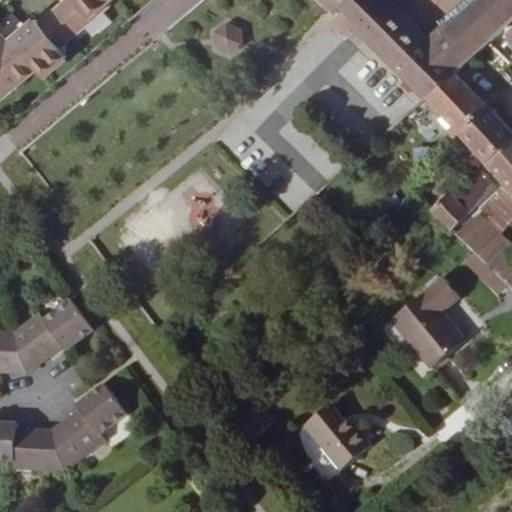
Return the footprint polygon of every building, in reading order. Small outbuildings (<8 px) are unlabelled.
[(0,0),(0,80),(8,90),(41,62),(46,68),(68,48),(117,5),(114,1),(115,0),(74,0),(48,23),(46,19),(37,27),(23,40),(16,39),(4,25),(0,20),(0,0)] [(328,0),(345,16),(361,0),(328,0)] [(356,28),(384,0),(361,0),(345,16),(356,28)] [(384,0),(356,28),(430,101),(432,99),(460,75),(483,55),(495,43),(511,28),(511,0),(479,0),(453,24),(436,40),(394,0),(384,0)] [(453,24),(479,0),(467,0),(447,18),(453,24)] [(9,19),(4,25),(16,39),(23,40),(37,27),(33,22),(25,28),(20,22),(15,26),(9,19)] [(244,34),(231,29),(219,37),(223,52),(235,57),(247,49),(244,34)] [(511,63),(500,51),(495,43),(483,55),(501,75),(511,65),(511,63)] [(75,56),(68,48),(46,68),(52,76),(75,56)] [(36,75),(46,68),(41,62),(8,90),(13,96),(15,94),(17,96),(38,78),(36,75)] [(491,108),(460,75),(432,99),(440,108),(463,135),(491,108)] [(511,142),(511,130),(491,108),(463,135),(473,145),(487,161),(490,164),(511,142)] [(511,142),(490,164),(507,184),(511,189),(511,142)] [(487,161),(473,145),(464,153),(464,162),(470,168),(479,167),(487,161)] [(454,195),(436,211),(456,233),(480,211),(501,190),(483,169),(454,195)] [(511,231),(511,189),(507,184),(501,190),(480,211),(507,236),(511,231)] [(511,241),(507,236),(480,211),(456,233),(511,284),(511,241)] [(465,297),(449,278),(397,321),(437,370),(473,340),(449,311),(465,297)] [(98,331),(75,301),(48,322),(42,316),(18,335),(30,376),(66,349),(69,353),(98,331)] [(199,322),(172,346),(201,385),(229,360),(199,322)] [(0,373),(30,376),(18,335),(2,334),(0,334),(0,373)] [(56,432),(68,473),(109,443),(104,437),(131,417),(108,385),(81,406),(84,410),(56,432)] [(355,430),(347,421),(334,405),(307,427),(345,472),(375,446),(359,427),(355,430)] [(274,425),(262,412),(239,432),(251,446),(274,425)] [(352,418),(347,421),(355,430),(359,427),(352,418)] [(17,470),(68,473),(56,432),(20,431),(20,425),(0,424),(0,461),(17,463),(17,470)]
